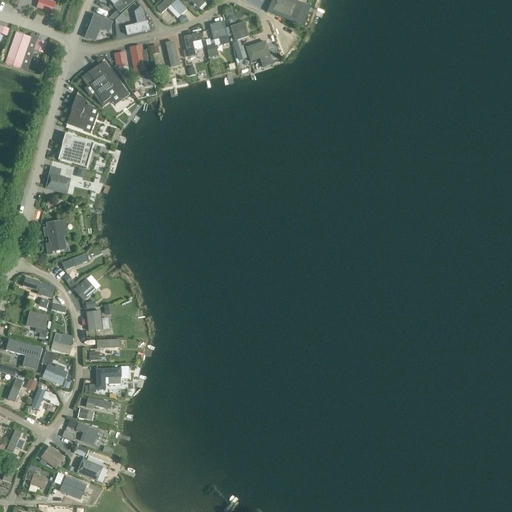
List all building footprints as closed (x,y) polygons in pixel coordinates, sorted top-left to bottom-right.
[(56,3),(45,0),(38,0),(36,8),(53,13),(56,3)] [(133,0),(120,0),(121,0),(113,7),(120,14),(135,2),(135,1),(133,0)] [(166,0),(157,9),(162,14),(176,0),(166,0)] [(189,0),(199,9),(205,4),(201,0),(189,0)] [(297,5),(285,0),(275,0),(271,10),(291,19),(297,5)] [(137,24),(125,27),(127,36),(150,31),(148,22),(146,22),(143,11),(140,7),(134,13),(137,24)] [(232,9),(225,12),(227,18),(234,16),(232,9)] [(94,16),(86,36),(96,40),(100,30),(109,33),(113,23),(94,16)] [(210,25),(214,41),(228,38),(224,22),(210,25)] [(245,23),(230,27),(235,41),(249,37),(245,23)] [(0,26),(0,34),(7,36),(9,30),(0,26)] [(46,44),(15,33),(4,64),(26,71),(34,51),(43,54),(46,44)] [(201,42),(199,34),(184,37),(187,51),(184,51),(185,59),(196,57),(194,43),(201,42)] [(166,44),(171,69),(180,66),(175,42),(166,44)] [(266,42),(246,48),(250,62),(270,56),(266,42)] [(207,46),(206,46),(209,59),(219,56),(216,46),(216,44),(215,44),(211,45),(207,46)] [(142,46),(130,48),(131,53),(134,73),(146,71),(146,67),(149,66),(147,51),(143,51),(142,46)] [(157,46),(151,47),(153,55),(159,54),(157,46)] [(241,47),(234,49),(238,61),(247,59),(243,46),(241,47)] [(126,60),(116,62),(117,70),(127,68),(126,60)] [(270,60),(261,63),(264,70),(272,67),(270,60)] [(89,74),(82,79),(88,87),(84,90),(91,99),(94,96),(103,108),(112,101),(115,106),(129,95),(105,62),(98,67),(98,66),(88,73),(89,74)] [(194,67),(187,69),(189,77),(196,75),(194,67)] [(72,111),(67,125),(91,134),(99,110),(85,105),(87,100),(76,96),(71,111),(72,111)] [(66,135),(58,160),(87,168),(94,144),(73,138),(73,137),(66,135)] [(51,161),(49,168),(56,170),(57,162),(51,161)] [(71,168),(69,175),(77,177),(78,170),(71,168)] [(45,190),(68,195),(71,180),(49,174),(45,190)] [(68,236),(66,220),(46,223),(47,228),(43,228),(44,238),(48,237),(49,244),(46,244),(48,256),(53,255),(52,253),(67,250),(65,237),(68,236)] [(65,271),(88,262),(85,255),(62,264),(65,271)] [(68,274),(64,278),(69,285),(74,282),(68,274)] [(26,278),(23,287),(39,292),(38,295),(52,300),(56,288),(50,286),(26,278)] [(74,290),(84,302),(96,292),(86,280),(74,290)] [(29,292),(27,299),(34,301),(36,295),(29,292)] [(40,305),(39,307),(46,309),(49,301),(42,298),(40,305)] [(95,301),(85,303),(86,310),(96,308),(95,301)] [(113,305),(104,306),(105,316),(114,315),(113,305)] [(59,306),(57,313),(64,315),(66,307),(59,306)] [(87,313),(89,332),(103,330),(101,311),(87,313)] [(45,330),(48,316),(30,312),(26,326),(36,329),(35,333),(40,334),(39,339),(46,340),(48,331),(45,330)] [(9,341),(6,351),(16,354),(26,356),(23,366),(37,370),(42,350),(9,341)] [(97,349),(121,348),(121,341),(97,342),(97,349)] [(53,342),(51,350),(70,356),(72,348),(53,342)] [(48,352),(46,359),(53,361),(54,358),(55,354),(48,352)] [(100,352),(89,353),(90,361),(100,361),(100,352)] [(2,365),(0,369),(0,372),(14,377),(16,370),(2,365)] [(46,371),(42,379),(62,387),(65,379),(64,379),(67,374),(63,373),(54,369),(52,368),(50,373),(46,371)] [(121,369),(97,370),(97,378),(97,391),(106,391),(106,385),(106,378),(121,378),(121,369)] [(8,401),(15,403),(23,382),(17,379),(8,401)] [(30,379),(26,389),(34,392),(38,383),(30,379)] [(32,410),(38,412),(45,393),(39,391),(32,410)] [(49,391),(47,397),(53,400),(55,393),(49,391)] [(87,404),(87,405),(94,407),(111,410),(112,404),(88,398),(87,404)] [(80,409),(78,418),(86,420),(88,411),(80,409)] [(79,423),(76,430),(83,433),(80,441),(93,446),(96,438),(99,431),(79,423)] [(6,450),(13,453),(22,434),(15,431),(6,450)] [(67,432),(64,439),(75,443),(78,436),(67,432)] [(41,458),(56,470),(65,458),(50,446),(41,458)] [(78,446),(75,454),(82,457),(86,449),(78,446)] [(8,452),(5,460),(15,464),(18,456),(8,452)] [(83,460),(77,474),(97,482),(103,468),(83,460)] [(31,464),(29,469),(40,473),(41,467),(31,464)] [(10,484),(15,472),(0,466),(0,473),(4,475),(2,481),(10,484)] [(30,485),(44,490),(48,479),(39,476),(40,474),(28,470),(25,480),(31,482),(30,485)] [(56,491),(75,498),(80,484),(70,480),(71,476),(63,472),(56,491)]
